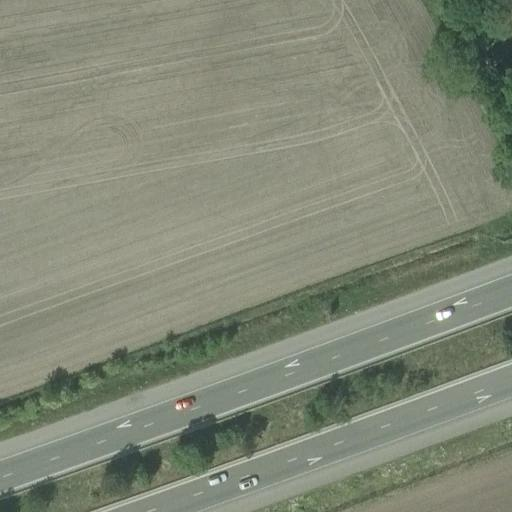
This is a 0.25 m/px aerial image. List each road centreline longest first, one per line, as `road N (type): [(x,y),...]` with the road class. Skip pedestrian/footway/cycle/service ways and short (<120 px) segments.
road 1 (motorway): [(511,287),(0,475)]
road 2 (motorway): [(151,511),(511,378)]
